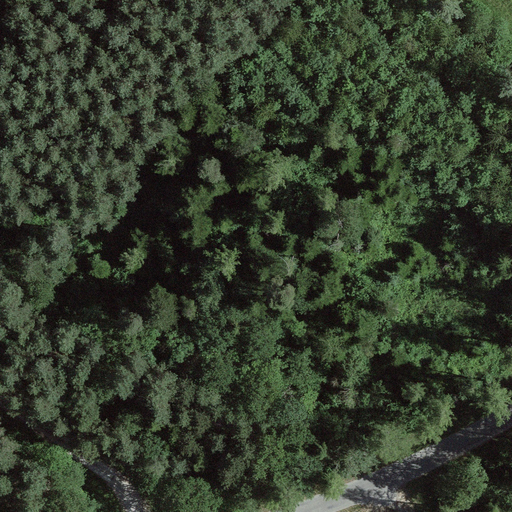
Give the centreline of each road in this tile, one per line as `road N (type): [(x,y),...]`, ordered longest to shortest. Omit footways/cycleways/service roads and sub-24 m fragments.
road 1 (unclassified): [(304,511),(358,494),(511,415)]
road 2 (track): [(136,511),(128,489),(0,400)]
